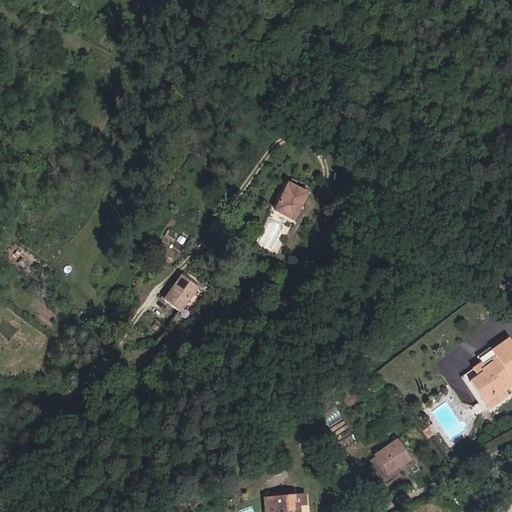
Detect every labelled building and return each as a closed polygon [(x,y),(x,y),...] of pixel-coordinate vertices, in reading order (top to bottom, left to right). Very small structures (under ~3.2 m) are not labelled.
[(293,220),(307,193),(287,183),(274,211),(293,220)] [(179,311),(198,287),(182,275),(163,299),(179,311)] [(511,380),(511,381),(511,380),(511,345),(506,338),(489,351),(493,356),(481,365),(479,363),(470,369),(474,374),(466,381),(487,409),(507,395),(503,390),(511,383),(511,380)] [(433,435),(428,428),(422,432),(427,439),(433,435)] [(410,459),(398,441),(375,456),(388,474),(410,459)] [(303,511),(303,505),(310,504),(309,495),(268,499),(269,511),(303,511)]
